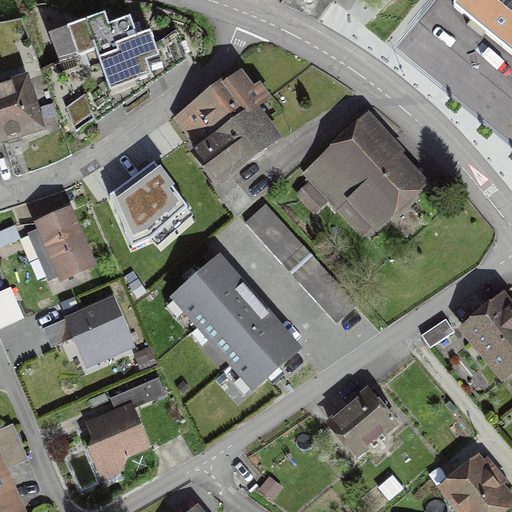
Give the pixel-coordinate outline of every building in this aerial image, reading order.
[(511,0),(458,0),(457,1),(511,46),(511,0)] [(105,18),(48,40),(58,67),(95,53),(115,103),(140,93),(136,82),(150,77),(145,65),(158,60),(148,34),(134,40),(127,22),(109,29),(105,18)] [(240,76),(180,122),(200,148),(252,110),(260,102),(240,76)] [(23,84),(0,91),(0,143),(38,132),(23,84)] [(272,137),(252,110),(200,148),(194,153),(214,180),(272,137)] [(364,123),(308,171),(364,235),(420,187),(364,123)] [(151,240),(187,208),(154,163),(110,197),(132,248),(151,240)] [(266,206),(246,224),(283,265),(303,247),(266,206)] [(69,214),(39,226),(60,283),(91,271),(69,214)] [(13,231),(0,235),(0,247),(17,241),(13,231)] [(253,389),(298,350),(219,259),(174,299),(253,389)] [(319,264),(299,282),(336,324),(356,306),(319,264)] [(10,291),(0,294),(0,328),(22,319),(10,291)] [(111,304),(69,321),(86,364),(128,348),(111,304)] [(511,320),(500,306),(467,332),(501,374),(511,365),(511,320)] [(443,324),(424,338),(432,349),(451,334),(443,324)] [(373,394),(329,428),(351,455),(394,422),(373,394)] [(129,413),(89,429),(97,450),(90,453),(101,482),(118,475),(113,461),(143,449),(129,413)] [(476,463),(441,490),(458,511),(500,511),(509,506),(476,463)] [(15,511),(0,472),(0,511),(15,511)]
